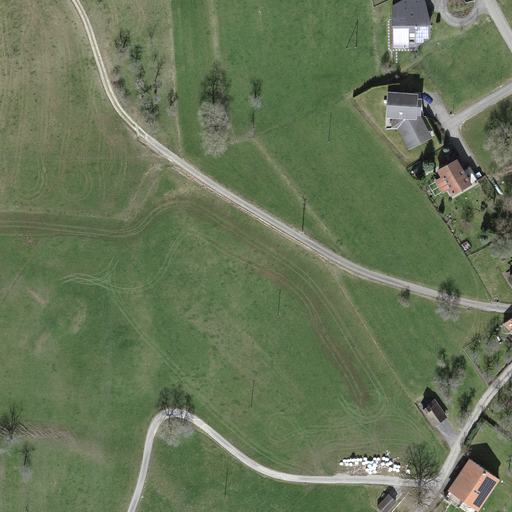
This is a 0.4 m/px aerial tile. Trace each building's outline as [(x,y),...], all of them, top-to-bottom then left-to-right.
[(407,0),(392,8),(392,47),(414,46),(422,40),(424,26),(419,0),(407,0)] [(384,118),(392,118),(392,127),(398,128),(409,150),(427,140),(412,112),(413,97),(385,95),(384,118)] [(467,183),(454,161),(437,172),(441,178),(436,181),(442,191),(447,188),(450,193),(467,183)] [(433,398),(420,408),(432,424),(445,415),(433,398)] [(467,464),(446,493),(473,511),(474,511),(494,483),(467,464)] [(384,492),(374,505),(383,511),(384,511),(394,500),(384,492)]
